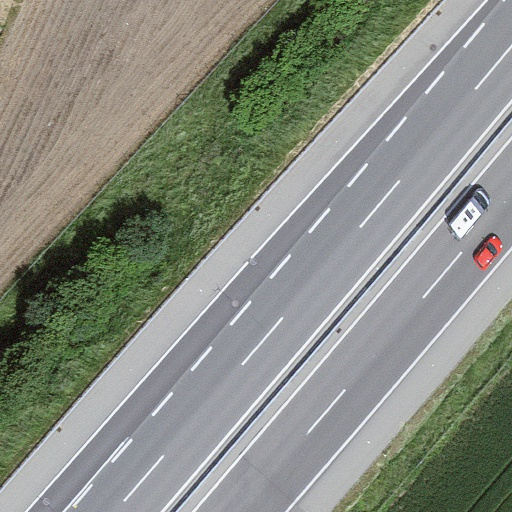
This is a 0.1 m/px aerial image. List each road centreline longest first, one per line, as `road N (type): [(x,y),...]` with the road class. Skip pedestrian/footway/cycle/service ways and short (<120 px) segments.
road 1 (motorway): [(511,42),(113,511)]
road 2 (motorway): [(239,511),(511,191)]
